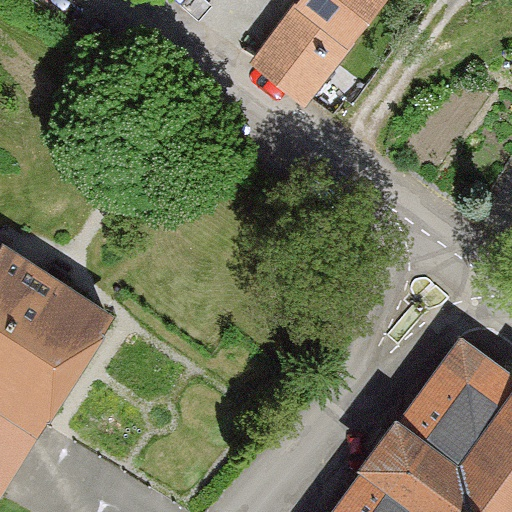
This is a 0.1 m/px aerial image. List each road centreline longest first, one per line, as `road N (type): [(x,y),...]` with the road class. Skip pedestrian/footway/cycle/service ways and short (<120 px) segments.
road 1 (residential): [(370,192),(274,115),(103,0)]
road 2 (residential): [(370,192),(386,242),(382,296),(348,396)]
road 3 (residential): [(348,396),(429,328),(466,313),(511,312)]
road 4 (residential): [(511,298),(370,192)]
road 5 (residential): [(348,396),(250,511)]
